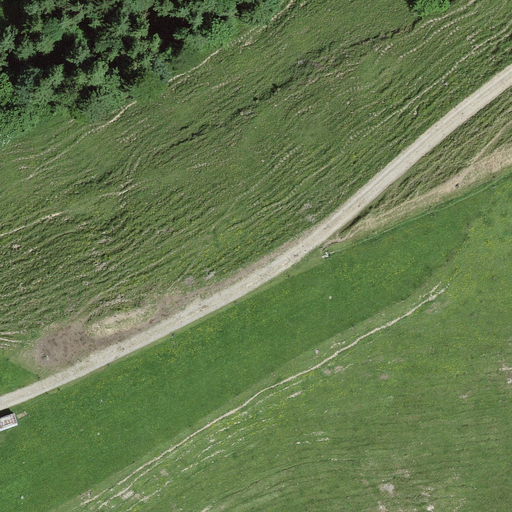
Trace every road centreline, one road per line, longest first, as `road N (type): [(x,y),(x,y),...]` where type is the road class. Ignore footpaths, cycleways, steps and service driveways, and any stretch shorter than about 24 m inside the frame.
road 1 (track): [(313,240),(174,322),(0,403)]
road 2 (track): [(511,75),(313,240)]
